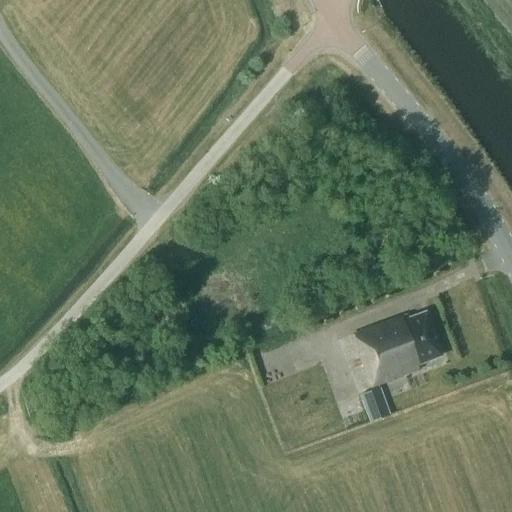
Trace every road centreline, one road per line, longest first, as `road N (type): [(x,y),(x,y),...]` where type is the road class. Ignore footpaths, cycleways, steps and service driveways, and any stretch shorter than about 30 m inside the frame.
road 1 (unclassified): [(0,384),(56,333),(330,19)]
road 2 (tertiary): [(511,259),(497,223),(429,132),(330,19)]
